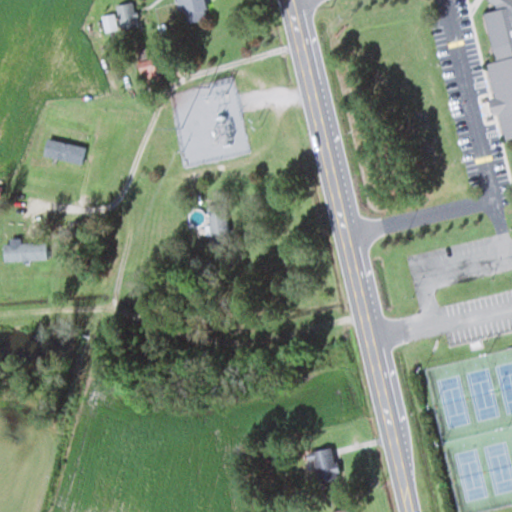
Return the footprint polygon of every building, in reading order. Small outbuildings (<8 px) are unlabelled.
[(177,0),(182,23),(206,18),(202,0),(177,0)] [(511,0),(491,0),(493,10),(485,11),(492,61),(487,62),(493,98),(487,98),(489,114),(499,113),(503,139),(511,137),(511,0)] [(116,29),(114,13),(102,14),(104,31),(116,29)] [(80,164),(84,146),(46,137),(42,154),(80,164)] [(226,234),(226,207),(207,207),(207,234),(226,234)] [(3,242),(3,259),(29,259),(29,242),(3,242)] [(339,477),(329,445),(308,451),(318,484),(339,477)]
